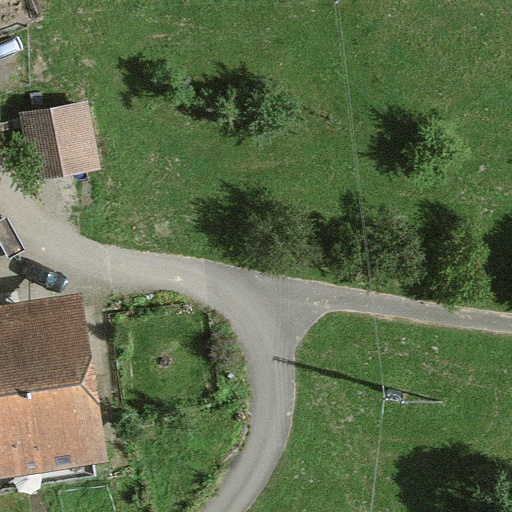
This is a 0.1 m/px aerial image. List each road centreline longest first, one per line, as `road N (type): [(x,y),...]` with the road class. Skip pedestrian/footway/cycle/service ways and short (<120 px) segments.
road 1 (track): [(0,228),(72,264),(254,286)]
road 2 (track): [(511,323),(254,286)]
road 3 (track): [(220,511),(269,433),(268,346),(254,286)]
